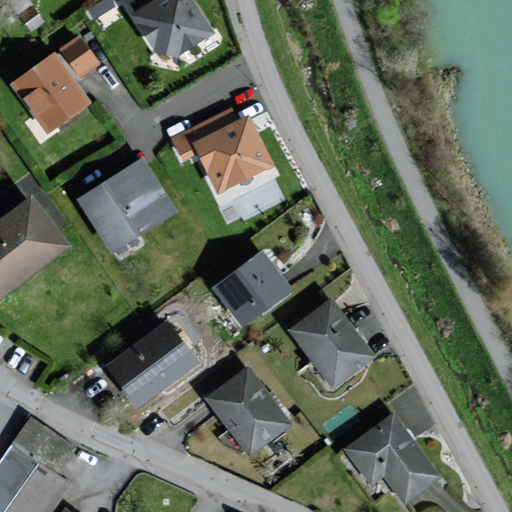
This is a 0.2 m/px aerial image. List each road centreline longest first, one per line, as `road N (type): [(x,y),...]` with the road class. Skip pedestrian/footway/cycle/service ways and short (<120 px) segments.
road 1 (residential): [(246,0),(307,157),(495,511)]
road 2 (track): [(342,0),(416,186),(511,376)]
road 3 (residential): [(278,511),(60,416),(0,381)]
